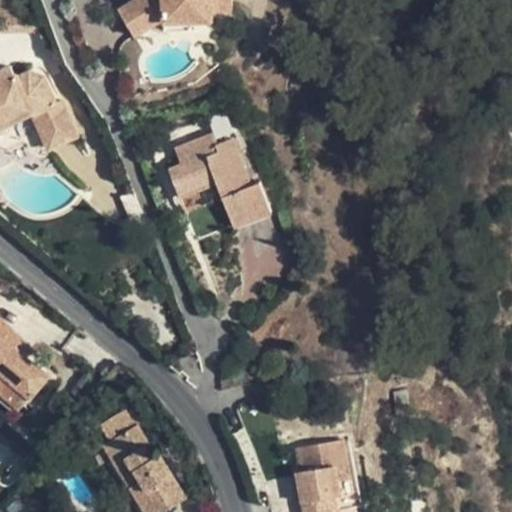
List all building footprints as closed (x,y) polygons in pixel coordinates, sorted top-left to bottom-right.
[(134,0),(115,12),(131,37),(159,20),(159,11),(186,11),(186,21),(207,21),(207,11),(229,10),(228,0),(134,0)] [(229,14),(229,10),(207,11),(207,21),(222,21),(229,14)] [(186,11),(159,11),(159,20),(159,30),(186,30),(186,21),(186,11)] [(10,67),(0,71),(0,126),(31,111),(49,149),(77,136),(60,100),(56,102),(43,75),(29,72),(14,77),(10,67)] [(214,134),(175,149),(181,165),(169,170),(180,196),(216,182),(224,200),(234,226),(272,210),(260,180),(251,184),(232,137),(217,143),(214,134)] [(216,182),(180,196),(187,215),(224,200),(216,182)] [(11,347),(19,335),(22,331),(0,314),(0,375),(28,396),(45,373),(21,355),(11,347)] [(30,343),(19,335),(11,347),(21,355),(30,343)] [(0,397),(17,411),(28,396),(0,375),(0,397)] [(134,469),(128,473),(135,484),(131,486),(146,511),(162,511),(186,497),(159,452),(154,454),(136,424),(108,441),(121,461),(127,457),(134,469)] [(303,511),(324,511),(337,509),(362,504),(347,437),(301,447),(306,470),(299,472),(295,473),(303,511)] [(104,444),(131,486),(135,484),(128,473),(121,461),(108,441),(104,444)] [(301,447),(294,448),(299,472),(306,470),(301,447)] [(121,461),(128,473),(134,469),(127,457),(121,461)]
